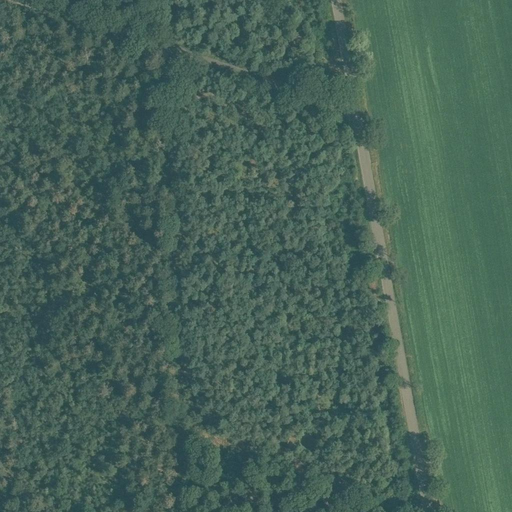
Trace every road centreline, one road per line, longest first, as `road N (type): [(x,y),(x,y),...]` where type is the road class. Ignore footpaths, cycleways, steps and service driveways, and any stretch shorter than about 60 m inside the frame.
road 1 (track): [(186,511),(165,0)]
road 2 (unclassified): [(428,511),(357,111)]
road 3 (unclassified): [(357,111),(21,0)]
